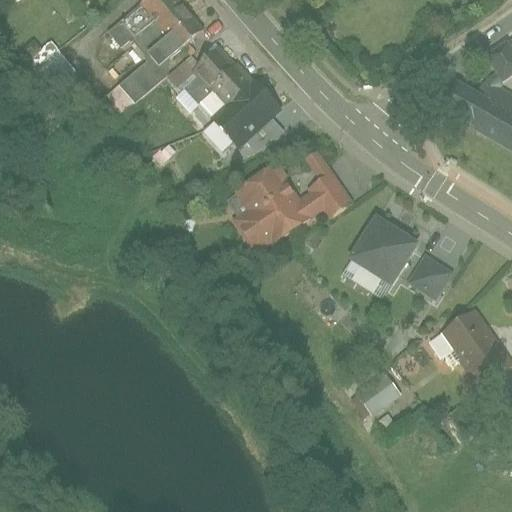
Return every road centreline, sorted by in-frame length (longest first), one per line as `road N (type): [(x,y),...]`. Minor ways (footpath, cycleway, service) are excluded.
road 1 (residential): [(361,133),(511,26)]
road 2 (tertiary): [(361,133),(234,0)]
road 3 (tertiary): [(511,234),(361,133)]
